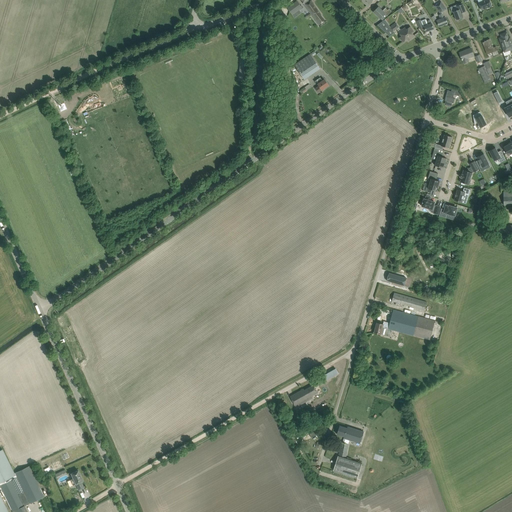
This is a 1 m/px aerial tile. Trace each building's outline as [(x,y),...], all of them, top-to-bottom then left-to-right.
[(300,0),(303,3),(304,3),(305,5),(304,5),(319,25),(325,21),(320,15),(321,15),(311,1),(310,2),(308,0),(300,0)] [(492,6),(490,1),(489,0),(485,0),(478,3),(481,10),(492,6)] [(297,1),(287,8),(292,15),(299,10),(302,8),(297,1)] [(441,2),(435,6),(440,13),(442,12),(446,9),(441,2)] [(456,5),(450,7),(452,12),(453,12),(456,20),(463,17),(462,13),(466,12),(463,4),(462,4),(456,7),(456,5)] [(374,12),(380,18),(386,13),(388,15),(391,11),(389,9),(388,10),(386,8),(383,11),(379,7),(374,12)] [(437,21),(439,27),(448,23),(445,17),(444,18),(443,14),(440,15),(439,15),(441,19),(437,21)] [(419,29),(423,27),(424,26),(426,32),(434,29),(432,24),(431,24),(430,20),(427,21),(426,19),(421,21),(421,20),(417,21),(419,29)] [(399,32),(402,36),(400,38),(403,42),(409,38),(410,40),(415,37),(412,32),(414,31),(411,27),(406,30),(405,28),(401,30),(399,32)] [(502,38),(500,39),(502,44),(503,48),(504,50),(505,51),(503,52),(504,56),(510,54),(510,53),(510,52),(510,51),(510,50),(510,49),(511,48),(511,43),(510,39),(509,40),(506,33),(501,35),(502,38)] [(487,54),(492,52),(493,56),(498,54),(497,50),(496,47),(493,48),(490,39),(485,41),(486,44),(484,45),(487,54)] [(474,56),(473,53),(471,48),(459,53),(462,60),(463,60),(464,64),(469,62),(468,58),(474,56)] [(294,65),(304,80),(320,69),(310,54),(294,65)] [(244,81),(248,82),(250,58),(241,57),(239,76),(245,77),(244,81)] [(487,61),(483,63),(489,75),(493,73),(487,61)] [(485,66),(478,69),(479,71),(478,71),(479,74),(480,73),(485,84),(491,81),(489,75),(485,66)] [(508,81),(511,78),(511,70),(504,74),(505,76),(503,78),(504,80),(505,80),(506,81),(507,81),(508,81)] [(328,85),(326,81),(325,80),(323,81),(320,78),(317,80),(319,83),(318,84),(319,86),(316,88),(319,92),(328,85)] [(458,91),(457,90),(452,89),(451,91),(448,90),(445,100),(453,103),(455,98),(453,98),(454,95),(457,96),(458,91)] [(497,92),(494,93),(499,103),(502,101),(497,92)] [(507,105),(503,106),(509,117),(511,115),(511,109),(509,104),(507,101),(505,102),(507,105)] [(486,124),(480,112),(473,115),(474,124),(475,124),(475,123),(477,122),(478,122),(480,127),(486,124)] [(443,146),(449,148),(452,137),(444,135),(441,145),(436,144),(435,147),(442,150),(443,146)] [(435,160),(436,161),(436,160),(445,163),(446,158),(442,157),(443,153),(441,153),(442,150),(435,147),(434,151),(437,152),(435,160)] [(498,154),(495,148),(489,151),(494,161),(498,159),(500,163),(506,160),(502,152),(498,154)] [(478,160),(475,161),(479,168),(488,163),(483,153),(482,153),(479,154),(480,155),(476,157),(478,160)] [(474,161),(470,164),(474,172),(478,170),(474,161)] [(461,178),(460,182),(469,184),(470,184),(471,180),(470,180),(472,173),(464,170),(462,174),(460,178),(461,178)] [(428,183),(438,186),(440,181),(435,180),(436,176),(429,174),(428,178),(429,178),(428,183)] [(426,192),(431,193),(432,190),(437,191),(438,186),(428,183),(426,192)] [(454,200),(462,203),(464,194),(469,196),(470,189),(464,188),(463,191),(457,189),(456,193),(455,196),(455,197),(454,200)] [(434,213),(438,215),(440,207),(436,205),(436,206),(434,206),(435,202),(430,200),(431,198),(426,196),(425,199),(424,199),(423,202),(422,203),(423,203),(422,206),(430,209),(429,210),(432,211),(432,212),(434,213)] [(441,210),(439,216),(446,218),(447,213),(455,216),(457,208),(452,206),(452,207),(446,205),(444,211),(441,210)] [(511,225),(494,224),(493,232),(511,233),(511,225)] [(389,273),(387,281),(404,286),(404,285),(406,278),(389,273)] [(427,302),(399,294),(394,293),(392,301),(424,310),(427,302)] [(417,318),(393,311),(390,323),(388,329),(430,340),(435,321),(417,316),(417,318)] [(388,329),(390,323),(384,321),(383,324),(377,323),(374,332),(381,334),(383,327),(388,329)] [(331,371),(328,373),(325,375),(327,379),(338,373),(336,369),(331,371)] [(317,392),(316,390),(313,385),(304,390),(303,389),(290,396),(296,407),(312,398),(311,396),(317,392)] [(364,432),(352,428),(348,427),(347,428),(340,426),(337,434),(344,437),(344,438),(360,443),(364,432)] [(309,434),(311,438),(320,433),(318,429),(314,432),(309,434)] [(339,455),(346,457),(349,444),(341,442),(339,455)] [(0,450),(0,482),(15,475),(3,449),(0,450)] [(333,471),(357,478),(362,464),(338,456),(333,471)] [(27,511),(24,506),(44,496),(29,466),(14,473),(16,477),(0,484),(0,487),(11,510),(12,510),(12,511),(27,511)] [(55,478),(65,474),(63,469),(53,474),(55,478)] [(80,474),(78,470),(71,473),(73,479),(70,480),(73,485),(76,484),(78,490),(84,488),(81,482),(83,481),(81,477),(80,474)] [(0,511),(8,511),(0,495),(0,511)]
